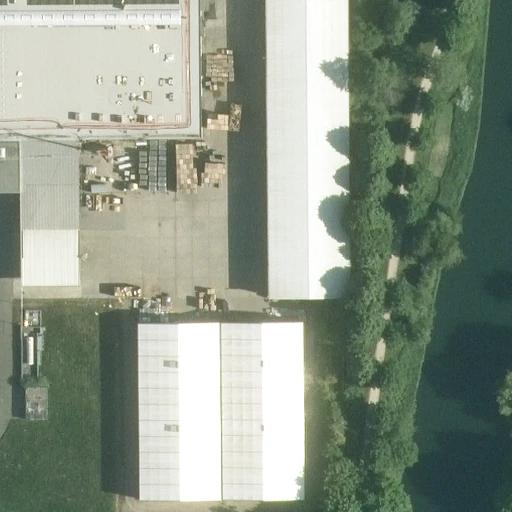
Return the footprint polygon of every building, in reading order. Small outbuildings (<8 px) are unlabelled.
[(19,0),(0,0),(0,142),(21,142),(21,140),(19,0)] [(202,0),(19,0),(21,140),(80,139),(204,138),(202,0)] [(347,0),(266,0),(269,299),(350,298),(347,0)] [(80,139),(21,140),(21,142),(22,192),(22,219),(22,287),(82,286),(81,219),(80,139)] [(21,142),(0,142),(0,191),(22,192),(21,142)] [(41,311),(25,312),(26,327),(21,327),(22,386),(39,386),(38,335),(41,335),(41,311)] [(304,323),(139,324),(140,501),(305,500),(304,323)] [(47,389),(27,389),(27,421),(47,421),(47,389)]
